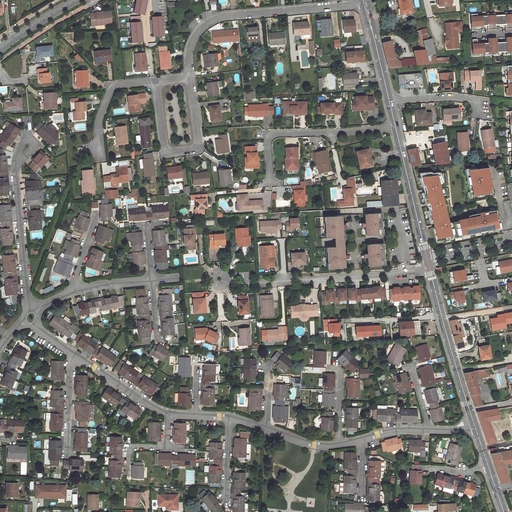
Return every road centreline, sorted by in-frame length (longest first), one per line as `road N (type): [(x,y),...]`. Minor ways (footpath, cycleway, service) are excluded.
road 1 (residential): [(189,80),(196,33),(215,19),(365,4)]
road 2 (residential): [(226,281),(429,266)]
road 3 (residential): [(269,184),(267,134),(395,127)]
road 4 (residential): [(153,83),(164,146),(179,151),(199,144),(189,80)]
road 5 (secondary): [(474,424),(429,266)]
road 6 (residential): [(17,163),(30,310)]
road 7 (secondary): [(427,259),(395,127)]
